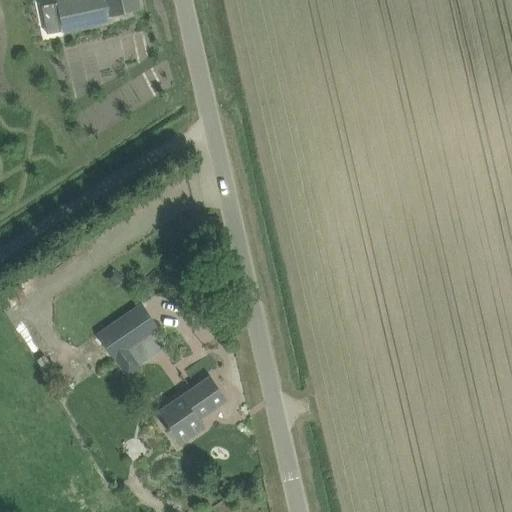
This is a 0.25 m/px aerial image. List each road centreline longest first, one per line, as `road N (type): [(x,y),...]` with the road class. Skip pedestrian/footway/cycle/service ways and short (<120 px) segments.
road 1 (unclassified): [(299,511),(185,0)]
road 2 (track): [(0,260),(212,127)]
